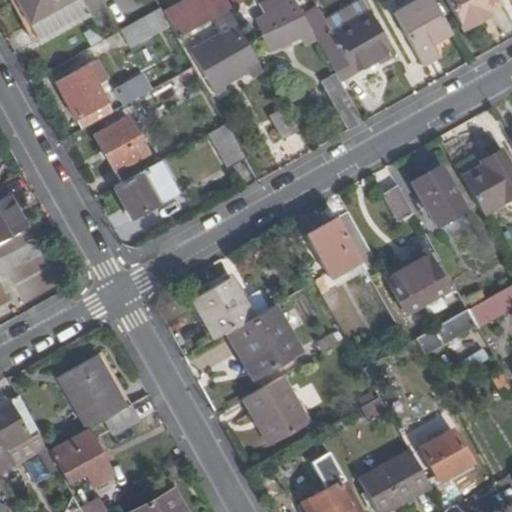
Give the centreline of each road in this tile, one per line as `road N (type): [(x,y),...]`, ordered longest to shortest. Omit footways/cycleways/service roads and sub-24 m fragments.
road 1 (residential): [(120,292),(511,72)]
road 2 (residential): [(243,511),(120,292)]
road 3 (residential): [(120,292),(0,77)]
road 4 (residential): [(0,360),(120,292)]
